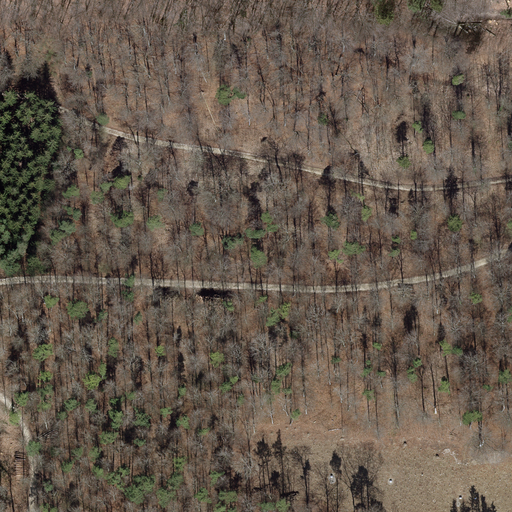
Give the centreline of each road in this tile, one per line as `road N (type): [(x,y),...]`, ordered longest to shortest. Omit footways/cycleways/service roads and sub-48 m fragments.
road 1 (track): [(511,174),(382,185),(118,135),(57,106),(0,93)]
road 2 (track): [(511,251),(395,284),(0,281)]
road 3 (track): [(209,0),(511,104)]
road 4 (track): [(0,395),(26,423),(35,462),(27,511)]
